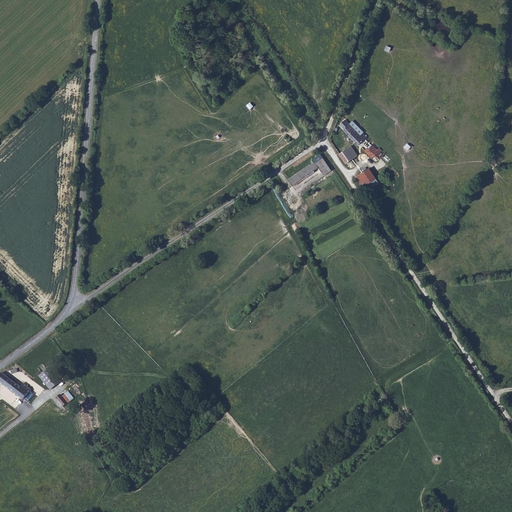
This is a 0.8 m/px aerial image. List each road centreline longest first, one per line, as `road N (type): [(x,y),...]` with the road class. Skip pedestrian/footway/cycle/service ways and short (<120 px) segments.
road 1 (track): [(511,420),(228,0)]
road 2 (unclassified): [(98,0),(70,303)]
road 3 (unclassified): [(70,303),(323,139)]
road 4 (track): [(323,139),(375,0)]
